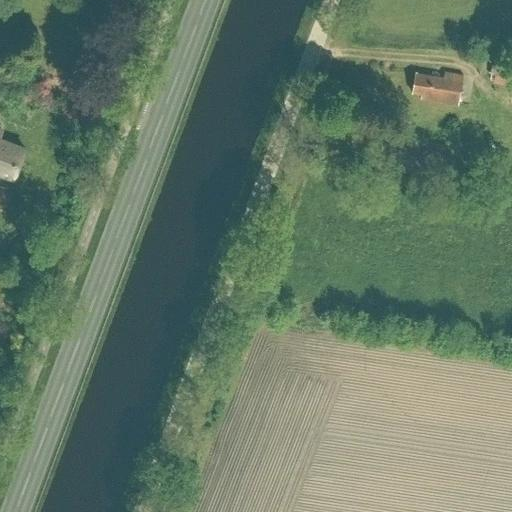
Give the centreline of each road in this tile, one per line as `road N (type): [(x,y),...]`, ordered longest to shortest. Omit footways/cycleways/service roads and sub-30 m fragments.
road 1 (unclassified): [(143,511),(333,0)]
road 2 (primary): [(12,511),(202,0)]
